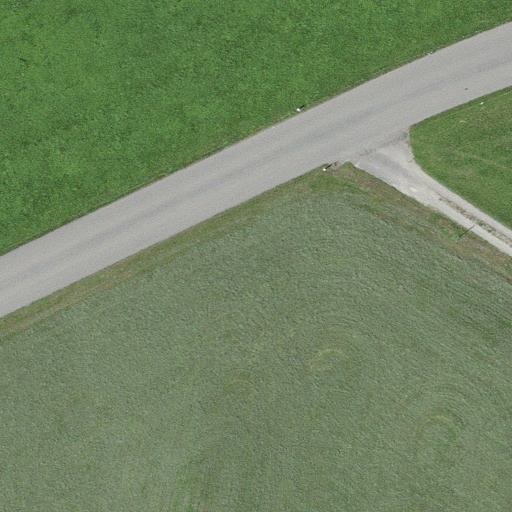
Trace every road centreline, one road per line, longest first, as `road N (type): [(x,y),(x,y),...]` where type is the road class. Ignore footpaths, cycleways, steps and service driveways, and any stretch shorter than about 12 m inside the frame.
road 1 (tertiary): [(0,293),(511,54)]
road 2 (track): [(356,121),(511,249)]
